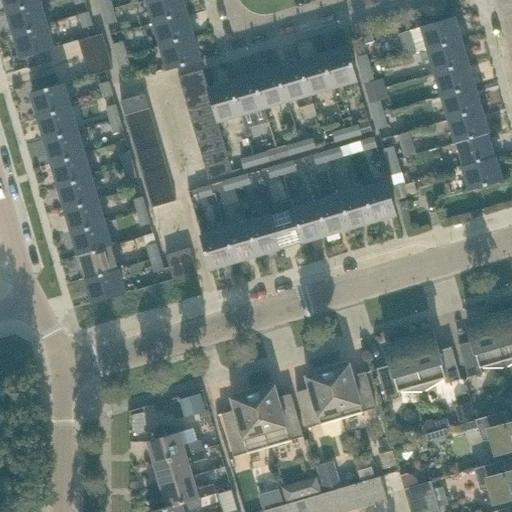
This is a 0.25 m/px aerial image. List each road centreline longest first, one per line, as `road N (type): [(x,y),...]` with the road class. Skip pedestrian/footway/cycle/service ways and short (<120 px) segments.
road 1 (residential): [(63,368),(511,240)]
road 2 (residential): [(385,0),(229,45),(217,0)]
road 3 (residential): [(47,306),(0,145)]
road 4 (residential): [(62,511),(63,368)]
